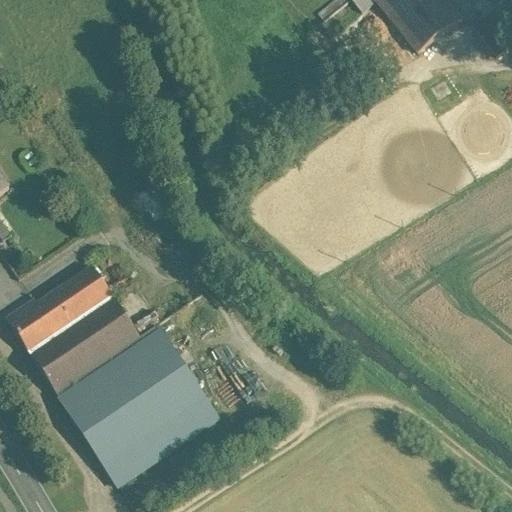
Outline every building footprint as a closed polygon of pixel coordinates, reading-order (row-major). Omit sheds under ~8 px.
[(337,0),(318,16),(324,23),(350,1),(351,0),(337,0)] [(351,0),(350,1),(362,15),(376,4),(372,0),(351,0)] [(443,0),(372,0),(376,4),(418,57),(462,23),(443,0)] [(511,0),(474,32),(496,60),(511,47),(511,0)] [(0,205),(0,250),(22,234),(0,205)] [(119,251),(11,325),(125,491),(234,417),(119,251)]
